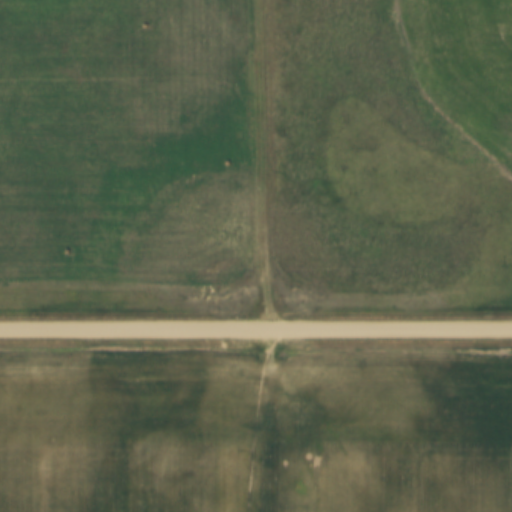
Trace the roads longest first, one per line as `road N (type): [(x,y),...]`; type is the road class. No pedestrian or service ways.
road 1 (residential): [(0,329),(511,327)]
road 2 (track): [(261,0),(269,329)]
